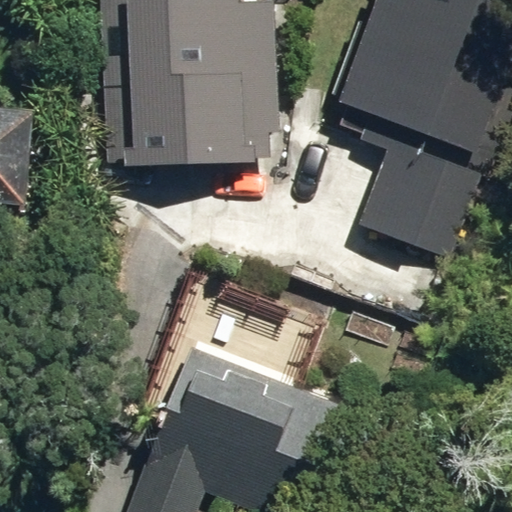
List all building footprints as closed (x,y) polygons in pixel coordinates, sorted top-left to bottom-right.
[(116,0),(116,163),(283,157),(281,132),(291,131),(291,0),(116,0)] [(511,110),(511,0),(380,0),(343,98),(358,104),(352,124),(375,133),(373,138),(402,148),(371,224),(461,259),(500,158),(495,153),(501,137),(511,110)] [(0,206),(22,209),(33,113),(0,108),(0,206)] [(246,198),(248,227),(277,225),(275,197),(246,198)] [(128,511),(196,511),(204,493),(253,511),(345,511),(381,419),(192,348),(128,511)]
